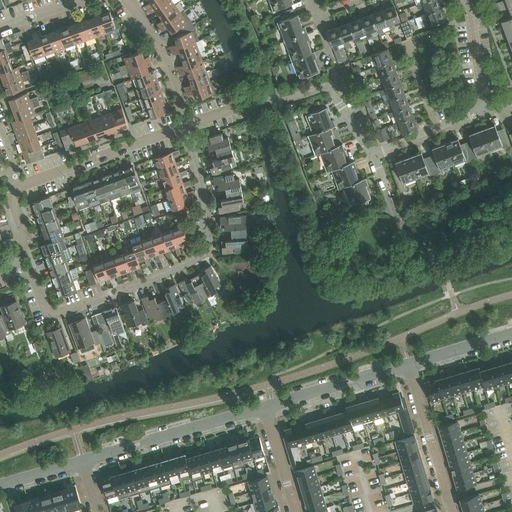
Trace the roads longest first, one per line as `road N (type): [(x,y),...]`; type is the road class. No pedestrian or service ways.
road 1 (residential): [(14,266),(31,282),(44,319),(207,253),(207,215),(180,126)]
road 2 (tertiary): [(82,462),(264,407)]
road 3 (residential): [(19,187),(180,126)]
road 4 (tertiary): [(264,407),(407,365)]
road 5 (residential): [(407,365),(447,500)]
road 6 (residential): [(373,155),(334,83),(280,100)]
road 7 (residential): [(180,126),(158,55),(126,0)]
